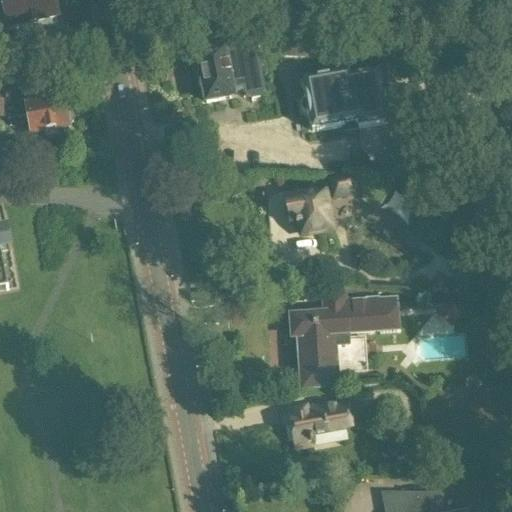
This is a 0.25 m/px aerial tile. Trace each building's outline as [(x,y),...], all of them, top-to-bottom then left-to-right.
[(2,0),(3,3),(0,3),(0,27),(5,26),(6,31),(28,27),(28,29),(38,27),(40,37),(58,34),(56,22),(57,21),(52,0),(2,0)] [(282,41),(281,58),(310,59),(311,42),(282,41)] [(200,70),(196,75),(198,85),(204,89),(207,104),(231,99),(230,94),(245,91),(246,98),(252,102),(260,100),(264,94),(255,50),(222,57),(221,50),(197,55),(200,70)] [(305,99),(301,105),(302,112),(308,116),(311,133),(358,125),(358,130),(389,124),(380,72),(351,77),(350,73),(302,81),(305,99)] [(0,91),(0,117),(7,118),(7,121),(28,117),(31,136),(40,134),(42,145),(64,141),(62,130),(67,129),(73,124),(72,117),(72,116),(65,110),(63,100),(29,107),(26,94),(11,97),(9,92),(0,91)] [(351,179),(332,183),(335,198),(354,195),(353,190),(362,189),(365,204),(380,206),(395,177),(393,170),(360,176),(361,182),(352,183),(351,179)] [(326,194),(288,201),(292,225),(297,224),(297,228),(301,227),(302,236),(332,231),(326,194)] [(407,221),(417,210),(404,199),(394,209),(407,221)] [(0,226),(16,224),(14,215),(0,217),(0,226)] [(0,312),(17,310),(8,263),(18,261),(11,228),(0,230),(0,312)] [(320,317),(293,319),(294,339),(300,339),(302,370),(301,370),(302,390),(351,387),(348,335),(395,332),(394,312),(384,312),(384,308),(377,308),(377,304),(344,306),(344,299),(319,301),(320,317)] [(448,302),(439,313),(454,325),(463,314),(448,302)] [(308,409),(288,413),(295,452),(312,449),(311,445),(318,443),(316,437),(354,430),(351,414),(352,413),(351,403),(308,411),(308,409)] [(499,472),(470,478),(474,502),(504,496),(499,472)] [(425,511),(423,499),(394,505),(394,511),(425,511)]
